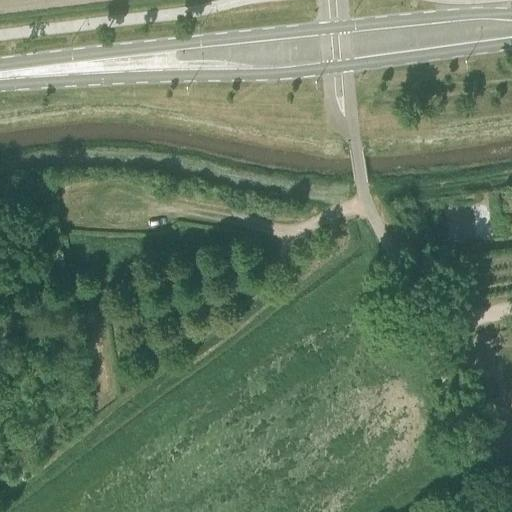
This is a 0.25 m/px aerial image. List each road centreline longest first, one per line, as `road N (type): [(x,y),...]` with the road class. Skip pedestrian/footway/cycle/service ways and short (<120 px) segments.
road 1 (unclassified): [(491,511),(369,202),(336,69)]
road 2 (track): [(349,211),(343,240),(0,501)]
road 3 (primary): [(0,87),(336,69)]
road 4 (primary): [(332,27),(0,64)]
road 5 (track): [(285,238),(263,255),(0,311)]
road 6 (primary): [(511,14),(332,27)]
road 7 (primary): [(336,69),(511,44)]
